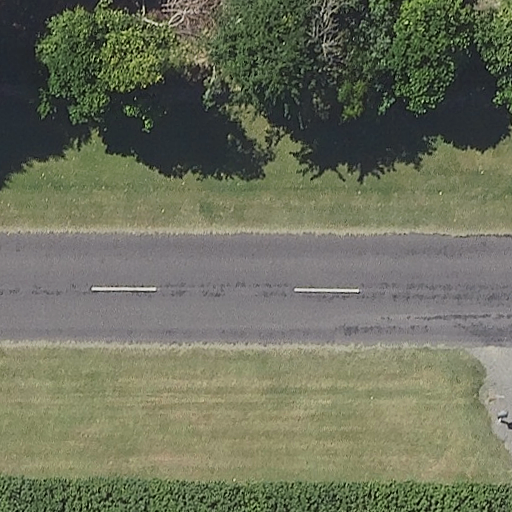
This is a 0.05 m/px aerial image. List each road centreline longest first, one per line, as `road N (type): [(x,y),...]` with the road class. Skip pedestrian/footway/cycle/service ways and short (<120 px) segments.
road 1 (unclassified): [(0,291),(511,294)]
road 2 (unknown): [(488,294),(488,511)]
